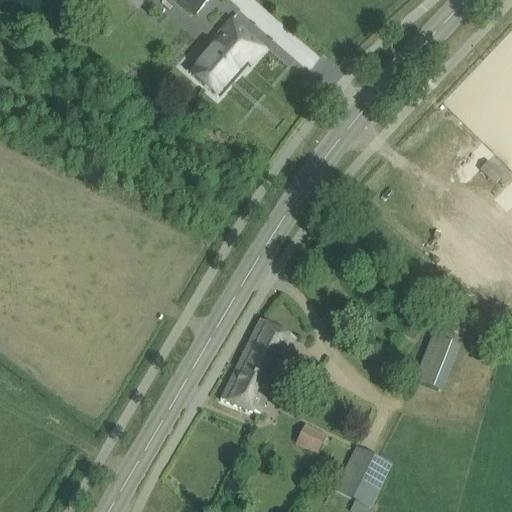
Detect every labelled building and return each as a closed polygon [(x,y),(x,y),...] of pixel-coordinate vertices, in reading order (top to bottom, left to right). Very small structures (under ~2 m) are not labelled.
[(175,0),(195,17),(209,0),(175,0)] [(251,67),(266,50),(232,21),(216,38),(220,42),(191,74),(191,73),(190,74),(218,99),(247,65),(251,67)] [(221,402),(239,411),(257,420),(297,339),(260,321),(221,402)] [(443,393),(461,350),(432,338),(415,382),(443,393)] [(304,427),(295,446),(317,456),(326,437),(304,427)] [(370,511),(393,467),(356,449),(335,493),(354,502),(349,511),(367,511),(368,510),(370,511)]
